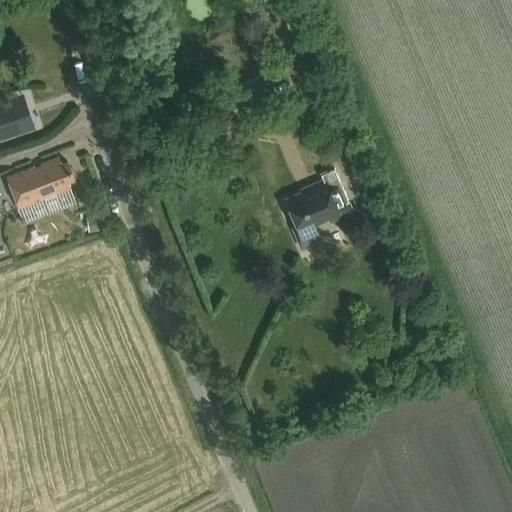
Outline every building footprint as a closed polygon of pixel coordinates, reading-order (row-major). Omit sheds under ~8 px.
[(297,24),(288,28),(296,49),(306,45),(297,24)] [(312,54),(289,64),(302,94),(325,84),(312,54)] [(325,84),(302,94),(317,128),(340,118),(325,84)] [(13,99),(0,102),(0,137),(22,131),(13,99)] [(62,165),(60,158),(6,177),(17,207),(70,189),(67,183),(74,180),(68,163),(62,165)] [(334,169),(321,174),(323,179),(325,179),(329,190),(340,185),(334,169)] [(323,179),(307,185),(309,191),(285,200),(295,225),(290,226),(297,245),(318,237),(312,222),(329,215),(331,219),(350,212),(340,185),(329,190),(325,179),(323,179)] [(363,179),(352,183),(361,205),(372,200),(363,179)] [(104,213),(86,215),(88,230),(106,228),(104,213)] [(375,214),(368,218),(371,223),(378,219),(375,214)]
